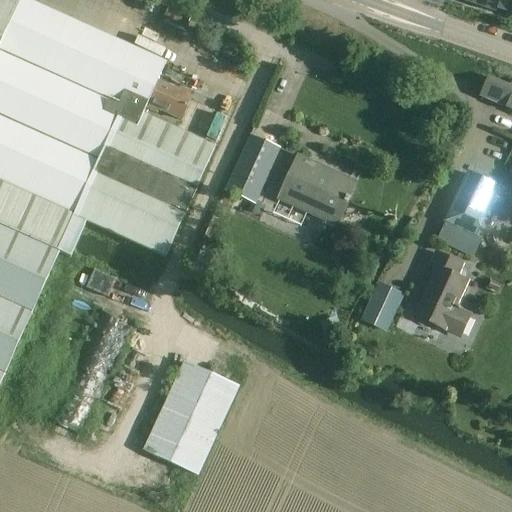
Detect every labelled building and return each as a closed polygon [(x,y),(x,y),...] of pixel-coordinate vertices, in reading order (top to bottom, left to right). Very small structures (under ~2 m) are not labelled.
[(23,0),(0,0),(0,389),(61,255),(70,259),(75,247),(81,234),(86,224),(166,261),(168,254),(172,246),(174,247),(189,213),(215,149),(144,116),(146,109),(147,109),(158,82),(167,64),(23,0)] [(511,0),(451,0),(494,15),(496,11),(511,16),(510,19),(511,19),(511,0)] [(511,83),(510,88),(487,79),(479,98),(511,111),(511,83)] [(158,82),(147,109),(180,123),(191,98),(189,97),(190,93),(179,88),(178,92),(158,82)] [(260,193),(279,150),(250,137),(225,192),(252,204),(253,202),(257,192),(260,193)] [(335,226),(353,185),(298,160),(279,201),(335,226)] [(464,172),(441,221),(474,237),(485,213),(481,211),(493,186),(464,172)] [(252,204),(248,214),(256,218),(261,206),(253,202),(252,204)] [(458,341),(469,318),(456,312),(469,285),(456,279),(462,267),(435,254),(428,269),(433,271),(411,319),(458,341)] [(197,477),(237,390),(184,365),(144,453),(197,477)]
